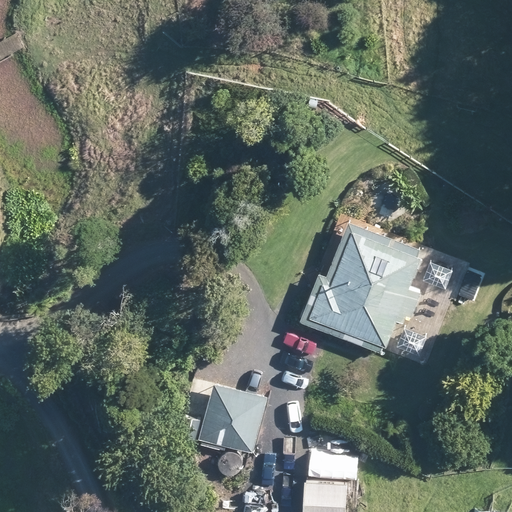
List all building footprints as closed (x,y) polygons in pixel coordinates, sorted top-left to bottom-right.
[(319,268),(300,317),(381,349),(384,342),(386,342),(397,315),(402,317),(405,310),(412,312),(422,287),(410,282),(422,252),(417,251),(420,242),(348,214),(326,270),(319,268)] [(449,296),(430,289),(421,314),(440,321),(449,296)] [(424,371),(384,356),(378,373),(418,388),(424,371)] [(199,434),(252,449),(268,392),(215,378),(199,434)] [(195,438),(200,416),(184,412),(179,434),(195,438)] [(307,474),(349,477),(358,477),(359,456),(309,453),(307,474)] [(306,477),(303,511),(345,511),(347,479),(306,477)]
